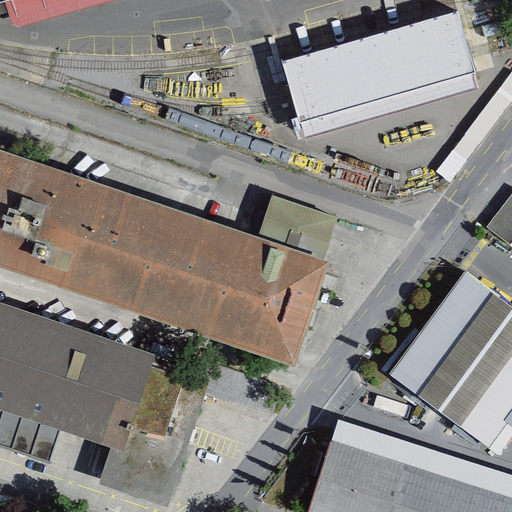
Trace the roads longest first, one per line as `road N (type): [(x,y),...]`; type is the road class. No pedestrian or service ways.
road 1 (residential): [(449,217),(0,74)]
road 2 (residential): [(219,511),(449,217)]
road 3 (unknown): [(434,441),(321,381)]
